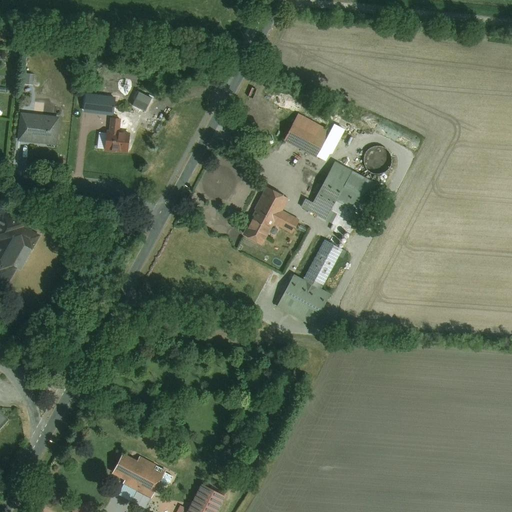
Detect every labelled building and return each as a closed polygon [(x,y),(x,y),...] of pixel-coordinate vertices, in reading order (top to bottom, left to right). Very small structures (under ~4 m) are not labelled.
[(34,74),(25,73),(24,84),(33,85),(34,74)] [(152,99),(140,92),(133,104),(145,111),(152,99)] [(116,97),(87,93),(85,112),(113,115),(116,97)] [(59,117),(20,113),(18,141),(57,145),(59,117)] [(288,130),(322,149),(332,131),(297,113),(288,130)] [(111,130),(108,130),(105,151),(129,153),(131,133),(120,132),(121,119),(113,118),(111,130)] [(91,136),(78,135),(77,146),(89,147),(91,136)] [(368,170),(372,174),(377,175),(383,175),(388,173),(391,169),(394,165),(395,161),(394,156),(392,151),(389,148),(385,145),(380,144),(375,145),(370,147),(367,151),(364,156),(364,161),(365,166),(368,170)] [(334,160),(307,209),(350,232),(376,182),(334,160)] [(242,233),(263,244),(288,198),(267,186),(242,233)] [(31,230),(9,218),(0,233),(0,282),(9,267),(23,243),(31,230)] [(40,236),(31,230),(23,243),(33,248),(40,236)] [(305,275),(326,286),(345,249),(325,239),(305,275)] [(18,272),(9,267),(0,282),(0,284),(8,289),(18,272)] [(0,425),(9,415),(0,406),(0,425)] [(139,492),(151,499),(167,469),(128,448),(112,478),(124,485),(139,492)] [(185,511),(217,511),(226,496),(202,483),(185,511)] [(128,511),(139,492),(124,485),(112,507),(122,511),(128,511)] [(92,511),(90,502),(72,507),(72,511),(92,511)]
